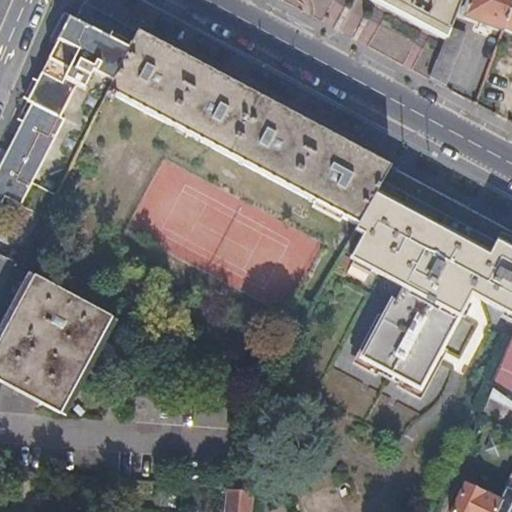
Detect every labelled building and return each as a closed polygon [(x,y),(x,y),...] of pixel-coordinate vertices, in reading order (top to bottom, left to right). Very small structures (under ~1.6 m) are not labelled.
[(427,31),(445,40),(449,29),(456,12),(460,0),(369,0),(384,8),(414,24),(427,31)] [(460,0),(456,12),(464,15),(469,0),(460,0)] [(463,17),(503,32),(511,8),(511,0),(469,0),(464,15),(463,17)] [(113,81),(138,31),(84,2),(73,23),(61,17),(49,40),(56,43),(25,103),(30,106),(0,165),(0,207),(4,200),(43,220),(56,196),(32,183),(63,122),(61,120),(77,87),(84,91),(93,72),(113,81)] [(511,8),(503,32),(511,35),(511,8)] [(449,29),(445,40),(429,80),(444,88),(463,34),(449,29)] [(138,31),(113,81),(108,91),(359,224),(392,168),(355,148),(319,129),(283,109),(246,90),(210,70),(174,51),(138,31)] [(511,231),(473,211),(446,196),(419,182),(392,168),(359,224),(356,231),(362,234),(348,259),(400,287),(393,303),(390,302),(359,359),(416,389),(468,294),(511,317),(511,231)] [(0,338),(0,384),(58,415),(110,319),(32,277),(0,338)] [(511,405),(491,391),(482,408),(511,424),(511,405)] [(511,511),(511,478),(510,477),(500,500),(494,511),(511,511)] [(494,511),(500,500),(483,490),(481,496),(464,486),(451,511),(494,511)] [(247,511),(249,490),(222,488),(220,511),(247,511)]
